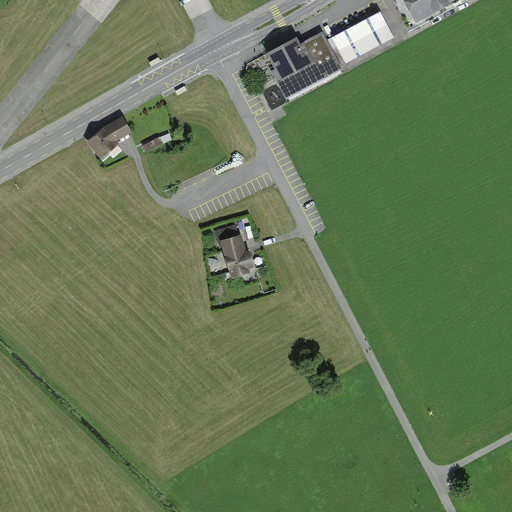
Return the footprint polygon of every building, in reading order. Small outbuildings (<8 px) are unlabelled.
[(408,0),(418,18),(451,0),(408,0)] [(334,34),(348,61),(396,36),(383,9),(334,34)] [(280,77),(290,96),(344,66),(336,50),(328,54),(319,38),(302,47),(298,38),(273,52),(286,74),(280,77)] [(104,133),(90,143),(102,157),(115,146),(112,142),(128,134),(121,121),(103,131),(104,133)] [(244,230),(223,237),(232,268),(253,262),(244,230)]
